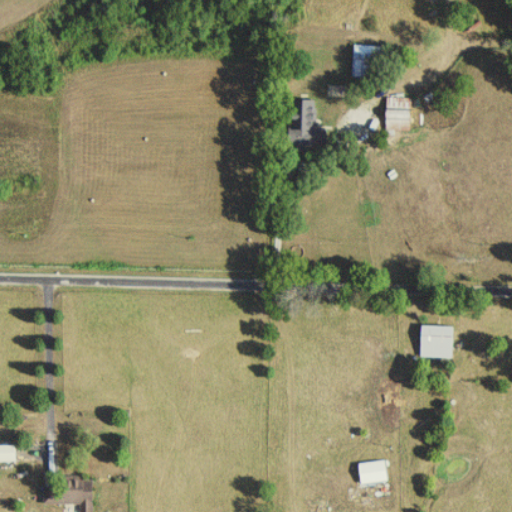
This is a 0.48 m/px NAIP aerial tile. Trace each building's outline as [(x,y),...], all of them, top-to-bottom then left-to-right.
[(357,78),(383,79),(384,47),(358,46),(357,78)] [(334,134),(320,128),(325,118),(310,111),(298,137),(326,151),(334,134)] [(453,327),(417,326),(417,358),(453,358),(453,327)] [(0,446),(0,462),(20,462),(20,446),(0,446)] [(357,484),(388,481),(386,461),(355,464),(357,484)] [(47,505),(83,505),(82,511),(97,511),(98,481),(85,481),(85,476),(73,477),(73,492),(47,492),(47,505)]
